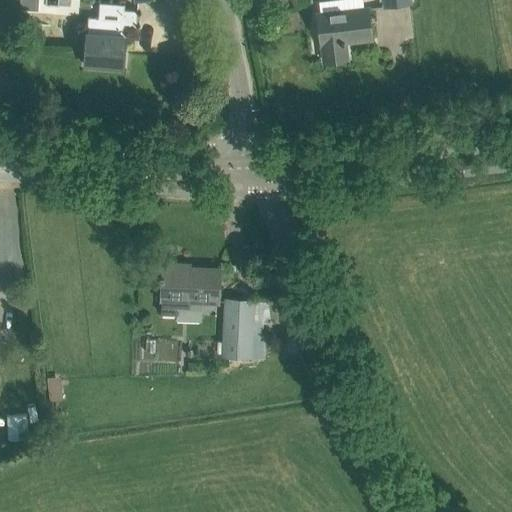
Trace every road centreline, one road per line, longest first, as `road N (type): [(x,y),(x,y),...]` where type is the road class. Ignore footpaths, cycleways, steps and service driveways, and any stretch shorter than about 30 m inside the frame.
road 1 (unclassified): [(403,511),(363,444),(260,166)]
road 2 (tertiary): [(260,166),(0,153)]
road 3 (tertiary): [(260,166),(511,138)]
road 4 (unclassified): [(260,166),(247,139),(223,0)]
